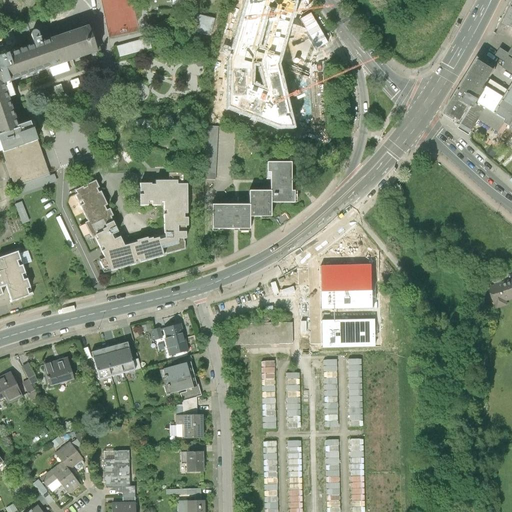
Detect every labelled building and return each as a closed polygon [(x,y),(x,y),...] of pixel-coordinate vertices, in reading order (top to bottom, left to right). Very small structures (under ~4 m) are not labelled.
[(246,0),(229,61),(228,107),(278,127),(291,127),(276,65),(294,4),(291,0),(246,0)] [(511,9),(511,10),(503,26),(511,29),(511,9)] [(194,29),(211,34),(216,17),(199,13),(194,29)] [(0,151),(3,151),(15,187),(44,177),(33,143),(37,142),(30,122),(18,126),(8,98),(14,96),(9,82),(96,53),(88,28),(41,44),(34,46),(0,57),(0,151)] [(31,37),(34,46),(41,44),(38,34),(35,34),(33,35),(31,37)] [(142,38),(117,45),(120,56),(145,49),(142,38)] [(500,49),(496,56),(506,63),(509,58),(511,59),(511,48),(509,54),(500,49)] [(511,59),(509,58),(506,63),(503,68),(511,74),(511,59)] [(504,124),(511,128),(511,84),(508,92),(489,80),(495,70),(479,59),(446,112),(447,117),(460,126),(459,128),(469,134),(478,120),(498,132),(504,124)] [(271,191),(271,203),(293,203),(293,192),(291,192),(291,163),(267,163),(267,173),(271,173),(271,191)] [(183,173),(168,173),(168,181),(177,181),(177,185),(183,185),(183,173)] [(178,242),(178,239),(184,239),(186,239),(186,232),(178,232),(178,227),(186,226),(187,226),(187,218),(184,218),(184,214),(187,214),(187,185),(183,185),(177,185),(177,181),(168,181),(155,182),(155,185),(151,185),(151,184),(139,184),(140,190),(140,192),(143,192),(143,195),(140,195),(140,206),(148,206),(148,202),(152,202),(152,206),(160,206),(160,203),(164,203),(164,211),(166,211),(166,215),(164,215),(164,234),(165,234),(165,239),(160,240),(159,238),(153,239),(152,238),(148,239),(147,238),(136,241),(136,243),(124,246),(119,237),(114,240),(112,236),(117,233),(110,218),(113,217),(109,209),(107,210),(105,207),(107,205),(101,192),(98,193),(97,189),(99,188),(96,181),(86,186),(86,187),(83,188),(83,187),(80,188),(75,191),(77,194),(74,195),(78,203),(81,201),(83,205),(80,206),(87,222),(85,223),(85,224),(90,235),(92,239),(95,238),(105,258),(111,271),(114,270),(136,264),(135,261),(139,260),(140,263),(164,257),(163,254),(161,246),(178,242)] [(134,206),(140,206),(140,195),(143,195),(143,192),(140,192),(140,190),(134,190),(134,206)] [(271,191),(250,191),(249,206),(249,217),(271,217),(271,203),(271,191)] [(16,203),(23,223),(31,220),(24,200),(16,203)] [(249,206),(212,205),(212,230),(249,230),(249,217),(249,206)] [(90,235),(85,224),(78,227),(83,238),(90,235)] [(184,242),(184,239),(178,239),(178,242),(161,246),(163,254),(166,254),(185,249),(185,242),(184,242)] [(0,294),(2,294),(0,289),(0,287),(7,284),(13,300),(28,295),(25,289),(29,287),(26,281),(23,282),(21,275),(25,273),(22,266),(18,268),(16,262),(20,260),(17,252),(0,258),(0,294)] [(103,273),(111,271),(105,258),(98,261),(103,273)] [(313,261),(314,298),(322,298),(321,291),(373,289),(372,259),(368,259),(357,259),(344,260),(332,260),(319,260),(313,261)] [(511,287),(511,288),(510,282),(490,288),(496,308),(506,305),(504,299),(511,296),(511,287)] [(314,298),(314,318),(373,316),(373,289),(321,291),(322,298),(314,298)] [(319,320),(320,347),(379,345),(378,318),(319,320)] [(293,321),(232,323),(233,345),(294,343),(293,321)] [(180,325),(164,329),(167,339),(165,340),(167,348),(169,348),(171,355),(187,351),(180,325)] [(127,343),(115,346),(123,374),(135,371),(127,343)] [(115,346),(103,349),(110,377),(123,374),(115,346)] [(103,349),(91,352),(98,380),(110,377),(103,349)] [(362,427),(360,359),(348,359),(350,427),(362,427)] [(68,360),(51,365),(51,362),(43,365),(49,386),(73,379),(68,360)] [(337,428),(336,360),(323,360),(325,428),(337,428)] [(276,429),(274,361),(261,362),(263,429),(276,429)] [(28,393),(35,390),(32,384),(37,381),(29,362),(22,365),(29,379),(23,382),(28,393)] [(190,362),(163,370),(166,382),(193,375),(190,362)] [(0,410),(23,400),(10,371),(0,375),(0,410)] [(300,429),(298,373),(286,373),(287,429),(300,429)] [(193,375),(166,382),(170,394),(177,392),(185,390),(197,387),(196,383),(193,375)] [(197,387),(185,390),(185,392),(179,394),(182,401),(196,397),(201,396),(198,383),(196,383),(197,387)] [(196,397),(182,401),(182,416),(193,416),(193,406),(196,406),(196,397)] [(182,416),(176,416),(176,425),(184,425),(184,439),(201,439),(201,416),(193,416),(182,416)] [(364,511),(362,439),(350,440),(351,511),(364,511)] [(339,511),(338,440),(325,441),(327,511),(339,511)] [(302,511),(300,441),(288,441),(289,511),(302,511)] [(277,511),(276,442),(263,442),(265,511),(277,511)] [(61,464),(40,480),(47,489),(57,482),(69,497),(79,489),(68,474),(84,462),(70,443),(54,455),(61,464)] [(131,489),(129,452),(104,454),(106,490),(123,489),(131,489)] [(182,453),(180,453),(181,464),(186,464),(186,472),(202,472),(202,453),(200,453),(182,453)] [(39,478),(34,482),(45,497),(48,496),(46,493),(48,491),(39,478)] [(205,511),(205,495),(202,495),(202,487),(187,487),(188,498),(183,498),(183,504),(178,504),(178,511),(205,511)] [(123,489),(123,506),(137,505),(136,489),(131,489),(123,489)]
